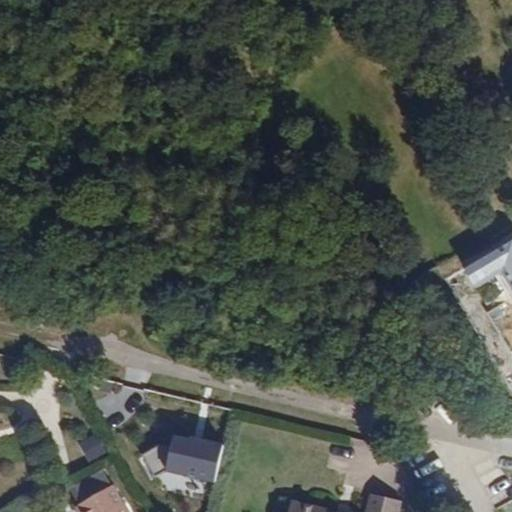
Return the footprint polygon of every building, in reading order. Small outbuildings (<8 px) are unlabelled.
[(497,336),(510,357),(511,359),(511,314),(491,326),(497,336)] [(504,361),(510,357),(497,336),(491,340),(504,361)] [(223,446),(190,439),(189,441),(174,438),(171,448),(159,445),(141,457),(155,479),(166,472),(215,483),(223,446)] [(87,460),(103,454),(97,440),(81,446),(87,460)] [(325,499),(290,490),(285,511),(393,511),(399,490),(370,483),(364,509),(355,506),(348,510),(329,505),(325,499)] [(128,511),(113,487),(78,507),(81,511),(128,511)]
